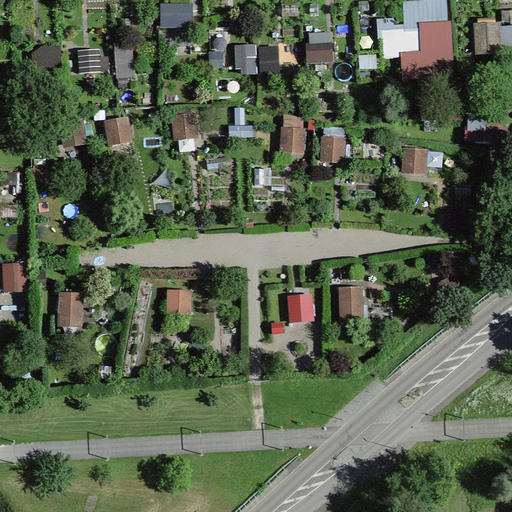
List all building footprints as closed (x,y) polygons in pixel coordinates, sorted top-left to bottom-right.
[(409,54),(422,54),(421,31),(421,5),(406,5),(407,55),(409,54)] [(385,37),(403,37),(403,27),(394,27),(394,20),(379,20),(379,38),(385,38),(385,37)] [(478,37),(495,36),(495,28),(478,29),(478,37)] [(443,30),(421,31),(422,54),(445,53),(443,30)] [(204,33),(187,34),(188,47),(191,47),(205,46),(204,33)] [(315,45),(330,44),(330,33),(315,34),(315,45)] [(188,47),(187,34),(171,34),(172,48),(188,47)] [(496,52),(495,36),(478,37),(479,53),(496,52)] [(385,56),(404,56),(403,37),(385,37),(385,38),(385,56)] [(296,43),(278,43),(278,47),(278,63),(296,62),(296,43)] [(315,45),(306,45),(307,60),(330,60),(330,44),(315,45)] [(205,55),(205,46),(191,47),(191,56),(205,55)] [(271,63),(278,63),(278,47),(260,48),(260,63),(271,63)] [(238,48),(238,61),(239,61),(246,61),(256,61),(256,48),(238,48)] [(39,56),(39,69),(49,69),(61,68),(60,49),(43,49),(43,56),(39,56)] [(223,53),(210,54),(210,65),(223,65),(223,53)] [(422,54),(409,54),(409,71),(422,71),(422,54)] [(98,59),(98,57),(80,58),(81,73),(99,72),(98,59)] [(132,57),(116,58),(117,73),(126,72),(133,71),(132,57)] [(376,57),(360,58),(360,69),(376,68),(376,57)] [(98,59),(99,72),(109,71),(108,58),(98,59)] [(271,63),(260,63),(260,73),(271,73),(271,63)] [(61,86),(61,68),(49,69),(50,86),(61,86)] [(340,103),(328,102),(327,111),(340,112),(340,103)] [(457,103),(446,103),(446,118),(457,118),(457,103)] [(194,115),(174,117),(176,137),(196,135),(194,115)] [(126,119),(106,123),(110,143),(130,138),(126,119)] [(81,121),(61,125),(65,146),(85,142),(81,121)] [(304,130),(284,129),(282,149),(302,151),(304,130)] [(344,139),(323,139),(323,160),(343,160),(344,139)] [(12,149),(0,149),(0,167),(13,168),(12,149)] [(427,151),(406,151),(405,171),(426,171),(427,151)] [(17,174),(1,174),(1,185),(17,185),(17,174)] [(18,267),(6,267),(6,278),(18,277),(18,267)] [(18,277),(6,278),(6,289),(18,289),(18,277)] [(361,288),(341,289),(342,309),(362,309),(361,288)] [(190,292),(170,292),(169,312),(189,313),(190,292)] [(82,295),(61,295),(61,315),(81,315),(82,295)] [(362,309),(342,309),(342,319),(362,319),(362,309)]
